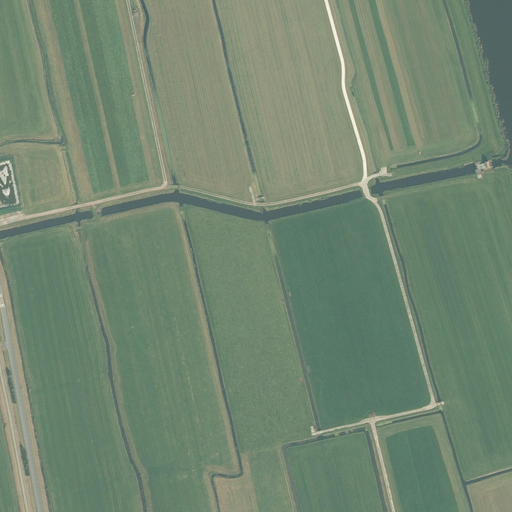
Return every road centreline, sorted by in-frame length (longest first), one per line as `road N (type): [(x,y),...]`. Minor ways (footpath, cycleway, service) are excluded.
road 1 (track): [(312,433),(434,402),(383,214),(365,184),(383,173)]
road 2 (track): [(365,184),(257,206),(165,188),(0,224)]
road 3 (tertiary): [(40,511),(0,295)]
road 4 (track): [(165,188),(127,0)]
